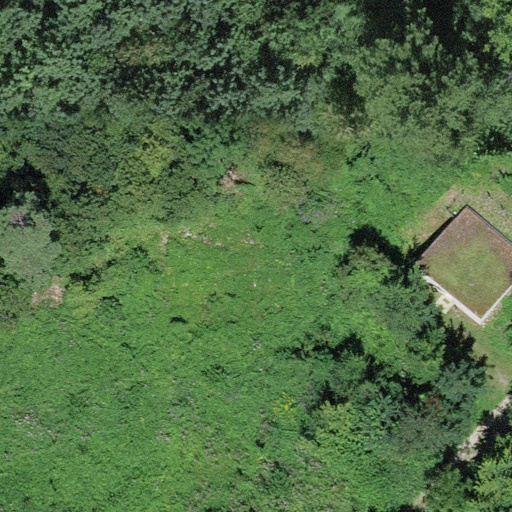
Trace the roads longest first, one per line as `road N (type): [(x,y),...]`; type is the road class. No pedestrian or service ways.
road 1 (track): [(403,291),(511,403)]
road 2 (track): [(408,511),(511,412)]
